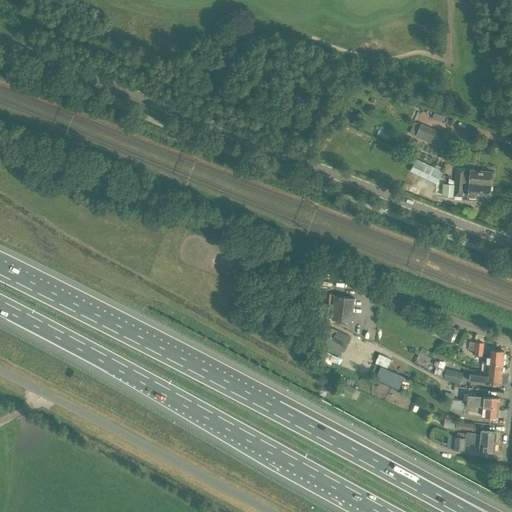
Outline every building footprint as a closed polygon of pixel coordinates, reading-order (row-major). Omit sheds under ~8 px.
[(445,133),(421,124),(416,137),(439,146),(445,133)] [(443,171),(416,158),(410,171),(436,184),(443,171)] [(456,174),(455,182),(490,185),(492,172),(471,170),(470,175),(464,175),(456,174)] [(468,197),(489,199),(490,185),(455,182),(455,185),(449,184),(443,184),(442,195),(449,196),(449,194),(468,196),(468,197)] [(351,322),(354,298),(334,296),(331,319),(351,322)] [(455,328),(437,321),(436,323),(431,335),(450,342),(455,328)] [(346,347),(351,337),(337,330),(332,340),(346,347)] [(482,355),(483,343),(476,343),(475,355),(482,355)] [(502,367),(503,351),(489,350),(488,357),(482,356),(481,363),(486,364),(486,363),(496,364),(496,366),(502,367)] [(385,356),(381,365),(387,368),(391,359),(385,356)] [(501,374),(502,367),(496,366),(496,364),(486,363),(486,364),(485,373),(501,374)] [(380,367),(375,378),(398,389),(403,378),(380,367)] [(462,373),(446,369),(444,379),(455,382),(454,386),(458,387),(460,383),(462,373)] [(485,373),(470,372),(469,382),(485,383),(500,385),(501,374),(485,373)] [(350,397),(354,390),(340,383),(336,390),(350,397)] [(463,400),(455,400),(464,403),(469,404),(469,405),(498,408),(499,398),(475,396),(475,394),(463,393),(463,400)] [(497,418),(498,408),(469,405),(469,404),(464,403),(455,400),(451,399),(450,410),(483,413),(482,417),(497,418)] [(474,431),(475,424),(457,421),(457,419),(445,417),(444,427),(474,431)] [(495,442),(496,433),(481,431),(480,436),(475,435),(475,434),(466,433),(465,439),(495,442)] [(495,442),(465,439),(454,437),(448,437),(447,448),(453,448),(453,449),(464,450),(464,445),(479,447),(479,451),(494,453),(495,442)]
